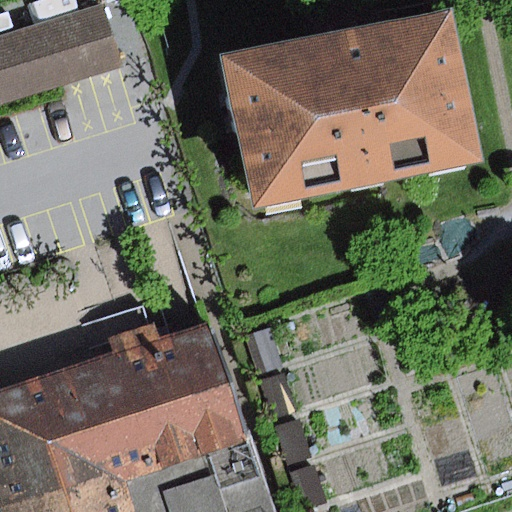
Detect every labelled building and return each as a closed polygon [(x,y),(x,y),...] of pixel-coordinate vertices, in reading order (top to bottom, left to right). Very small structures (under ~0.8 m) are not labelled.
[(107,4),(0,37),(0,106),(57,89),(127,67),(107,4)] [(347,33),(226,56),(256,209),(486,163),(456,11),(347,33)] [(275,511),(212,323),(143,346),(0,393),(0,502),(3,511),(275,511)] [(270,329),(245,337),(256,375),(282,367),(270,329)] [(284,374),(260,382),(272,420),(296,412),(284,374)] [(300,421),(276,428),(288,467),(312,459),(300,421)] [(316,467),(290,474),(301,511),(327,503),(316,467)]
